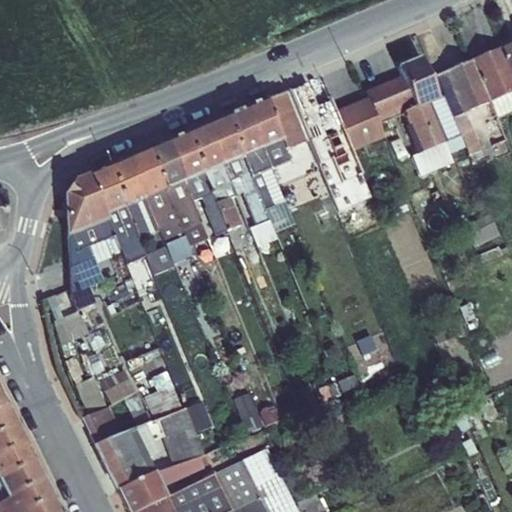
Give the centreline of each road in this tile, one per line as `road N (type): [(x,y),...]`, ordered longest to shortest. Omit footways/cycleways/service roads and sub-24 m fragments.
road 1 (tertiary): [(108,126),(425,0)]
road 2 (tertiary): [(92,511),(20,355)]
